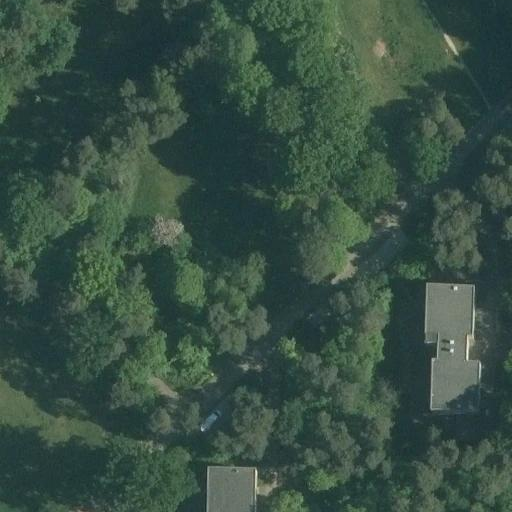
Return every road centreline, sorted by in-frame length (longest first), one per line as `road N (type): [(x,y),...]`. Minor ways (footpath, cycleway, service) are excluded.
road 1 (residential): [(189,419),(511,104)]
road 2 (residential): [(189,419),(0,223)]
road 3 (residential): [(91,511),(189,419)]
